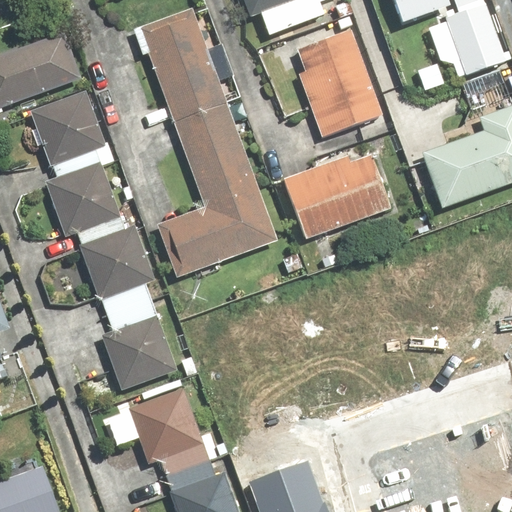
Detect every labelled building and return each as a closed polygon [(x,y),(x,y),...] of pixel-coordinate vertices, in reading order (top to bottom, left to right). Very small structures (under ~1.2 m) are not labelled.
[(247,0),(256,23),(268,18),(275,39),(333,18),(328,4),(338,0),(247,0)] [(402,0),(411,25),(449,12),(471,76),(509,64),(487,0),(402,0)] [(197,8),(142,29),(211,211),(163,229),(182,279),(285,240),(197,8)] [(355,34),(303,52),(310,74),(302,77),(325,139),(386,117),(355,34)] [(69,36),(0,60),(0,113),(86,83),(69,36)] [(447,87),(440,67),(419,75),(427,95),(447,87)] [(91,92),(32,113),(52,168),(111,147),(91,92)] [(485,135),(427,156),(447,210),(511,186),(511,110),(481,122),(485,135)] [(377,155),(291,184),(310,240),(396,211),(377,155)] [(107,162),(47,183),(67,238),(126,216),(107,162)] [(143,226),(83,248),(103,302),(163,281),(143,226)] [(0,344),(19,337),(0,285),(0,344)] [(159,320),(100,341),(120,396),(179,375),(159,320)] [(399,400),(431,392),(429,385),(448,380),(444,367),(454,367),(454,381),(511,378),(511,335),(431,339),(432,360),(412,365),(406,341),(371,350),(375,366),(390,362),(399,400)] [(366,412),(353,366),(332,372),(346,418),(366,412)] [(374,421),(400,413),(388,374),(362,382),(374,421)] [(188,393),(129,416),(151,470),(210,447),(188,393)] [(328,511),(310,460),(248,482),(258,511),(328,511)] [(64,511),(48,468),(0,485),(0,511),(64,511)] [(244,511),(229,473),(170,496),(176,511),(244,511)]
